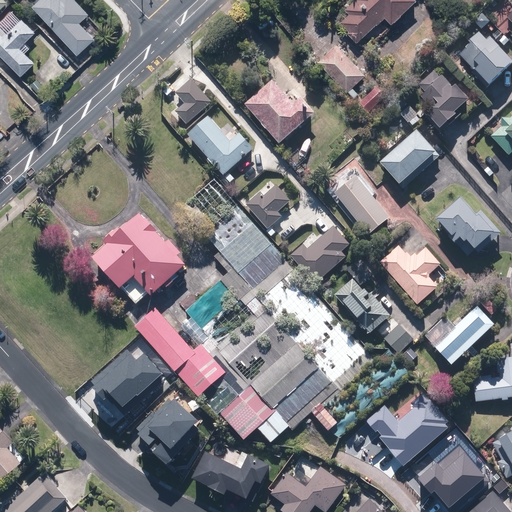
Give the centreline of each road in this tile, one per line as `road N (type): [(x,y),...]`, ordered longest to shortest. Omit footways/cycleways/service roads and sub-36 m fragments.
road 1 (residential): [(0,346),(124,474),(190,511)]
road 2 (secondary): [(0,185),(165,36)]
